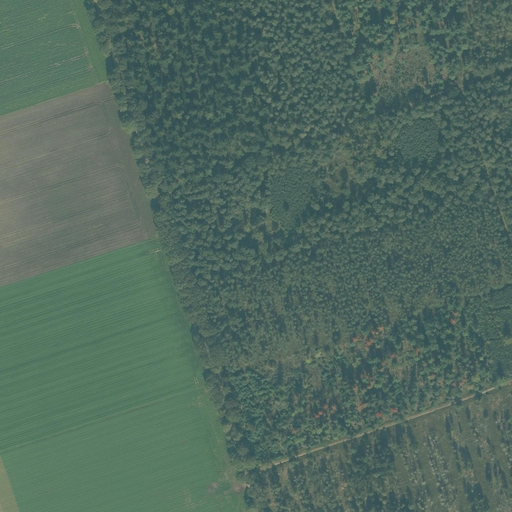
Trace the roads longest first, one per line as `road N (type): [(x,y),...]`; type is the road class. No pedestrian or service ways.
road 1 (track): [(159,193),(248,472)]
road 2 (track): [(248,472),(511,381)]
road 3 (track): [(511,244),(458,88),(372,117)]
road 4 (track): [(191,182),(372,117)]
road 5 (track): [(108,31),(159,193)]
